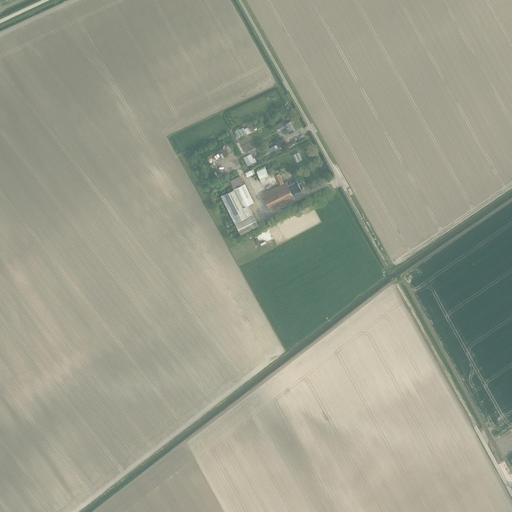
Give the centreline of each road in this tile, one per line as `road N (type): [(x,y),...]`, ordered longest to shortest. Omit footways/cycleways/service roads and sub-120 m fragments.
road 1 (track): [(511,493),(397,285)]
road 2 (unclassified): [(342,186),(239,0)]
